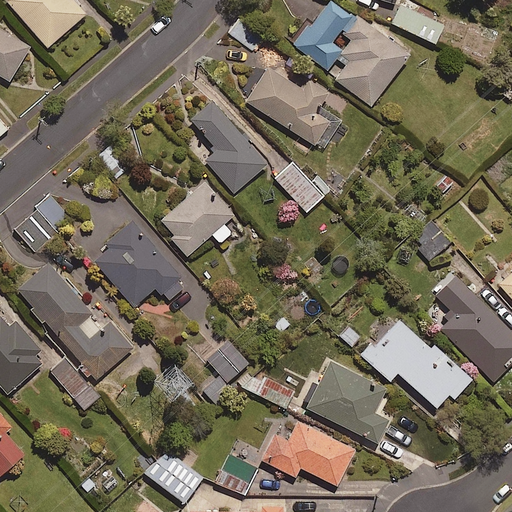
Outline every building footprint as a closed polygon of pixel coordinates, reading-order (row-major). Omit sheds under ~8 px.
[(8,0),(47,43),(86,9),(78,0),(8,0)] [(355,13),(336,0),(321,0),(293,40),(337,71),(334,75),(371,101),(409,48),(357,11),(355,13)] [(445,20),(405,0),(402,0),(392,19),(434,41),(445,20)] [(262,37),(239,17),(228,29),(251,49),(262,37)] [(30,44),(0,23),(0,72),(7,77),(30,44)] [(270,42),(265,53),(285,63),(290,52),(270,42)] [(302,84),(268,62),(245,98),(316,143),(335,113),(318,103),(328,88),(308,75),(302,84)] [(267,160),(211,96),(190,114),(216,145),(204,155),(234,189),(267,160)] [(0,132),(8,126),(0,116),(0,132)] [(324,192),(294,159),(276,176),(306,209),(324,192)] [(232,210),(203,178),(161,216),(174,231),(170,234),(186,252),(211,229),(219,239),(231,228),(223,219),(232,210)] [(168,298),(183,284),(129,219),(99,245),(103,250),(94,258),(133,303),(155,283),(168,298)] [(448,240),(430,220),(411,237),(429,257),(437,250),(448,240)] [(109,319),(100,327),(87,312),(90,309),(48,259),(17,285),(95,377),(132,346),(109,319)] [(511,264),(494,281),(511,301),(511,264)] [(437,321),(493,378),(498,372),(502,376),(511,367),(508,363),(511,358),(511,327),(456,271),(435,291),(451,307),(437,321)] [(47,355),(5,306),(0,310),(0,382),(7,390),(47,355)] [(397,368),(436,403),(448,390),(453,395),(471,374),(432,339),(430,342),(398,314),(363,353),(389,377),(397,368)] [(348,322),(338,333),(351,345),(361,334),(348,322)] [(203,387),(217,403),(234,388),(226,379),(248,360),(228,336),(206,355),(220,372),(203,387)] [(66,354),(50,368),(85,408),(101,394),(66,354)] [(384,386),(329,358),(306,404),(377,439),(388,416),(373,409),(384,386)] [(245,370),(239,383),(285,405),(293,389),(270,377),(268,381),(245,370)] [(5,430),(12,424),(0,409),(0,470),(23,450),(5,430)] [(354,446),(297,417),(290,432),(276,425),(261,456),(295,473),(300,463),(336,481),(354,446)] [(202,475),(157,440),(149,450),(156,456),(145,471),(183,500),(202,475)] [(257,465),(228,451),(215,480),(243,493),(257,465)]
